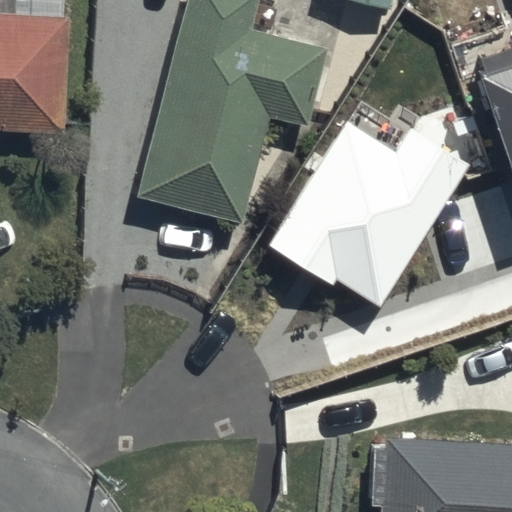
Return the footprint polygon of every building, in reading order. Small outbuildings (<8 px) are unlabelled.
[(256,0),(183,0),(133,202),(238,229),(265,120),(306,131),(326,53),(248,33),(256,0)] [(0,134),(59,137),(64,19),(0,16),(0,134)] [(341,105),(385,138),(429,74),(383,43),(341,105)] [(511,60),(476,73),(511,178),(511,60)] [(345,121),(270,245),(379,310),(468,164),(411,130),(397,153),(345,121)] [(511,511),(511,437),(369,431),(365,511),(511,511)]
